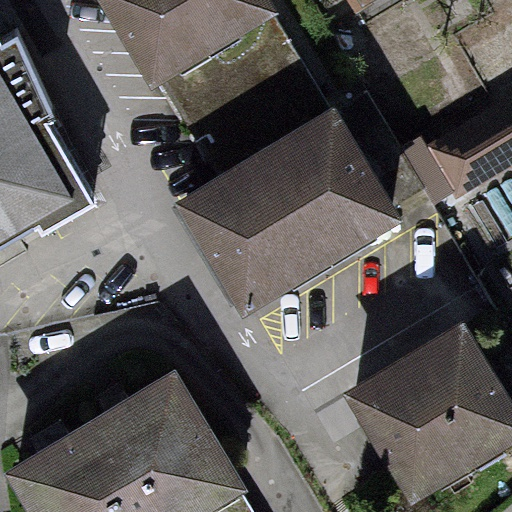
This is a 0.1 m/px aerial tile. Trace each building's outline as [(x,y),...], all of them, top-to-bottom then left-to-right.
[(269,0),(117,0),(221,173),(333,106),(269,0)] [(0,37),(0,261),(99,203),(0,37)] [(221,173),(185,194),(243,292),(424,184),(410,160),(366,87),(333,106),(221,173)] [(511,99),(410,160),(424,184),(432,198),(511,150),(511,99)] [(511,391),(473,323),(353,392),(418,505),(511,451),(511,391)] [(252,511),(185,383),(18,470),(40,511),(252,511)]
